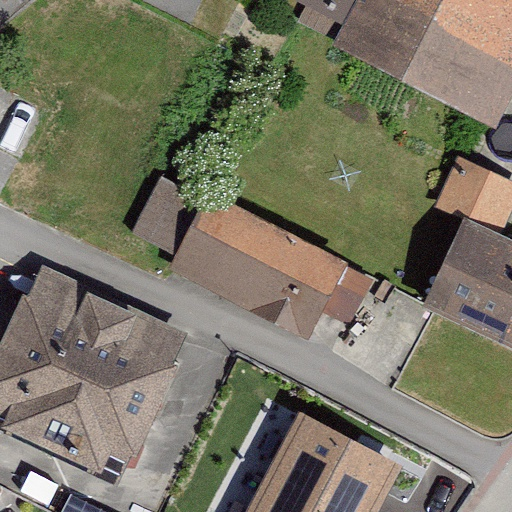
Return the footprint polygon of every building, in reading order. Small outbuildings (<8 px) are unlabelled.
[(511,0),(295,0),(341,29),(335,50),(495,140),(511,108),(511,0)] [(463,226),(423,319),(511,357),(511,248),(498,242),(511,208),(511,191),(456,168),(436,215),(463,226)] [(347,271),(209,209),(176,277),(306,349),(347,271)] [(0,431),(120,485),(185,334),(44,264),(0,358),(0,431)] [(297,414),(266,480),(323,511),(377,511),(403,464),(297,414)] [(323,511),(266,480),(249,511),(323,511)]
